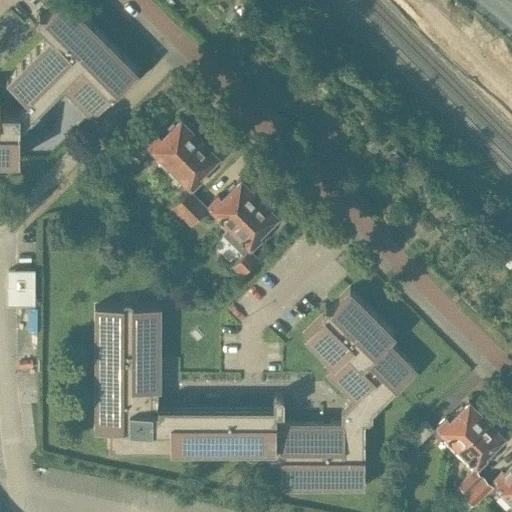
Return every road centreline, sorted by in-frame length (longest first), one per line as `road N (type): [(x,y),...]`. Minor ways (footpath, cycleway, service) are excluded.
road 1 (residential): [(354,214),(131,0)]
road 2 (residential): [(511,372),(354,214)]
road 3 (residential): [(251,372),(251,329),(262,312),(354,214)]
